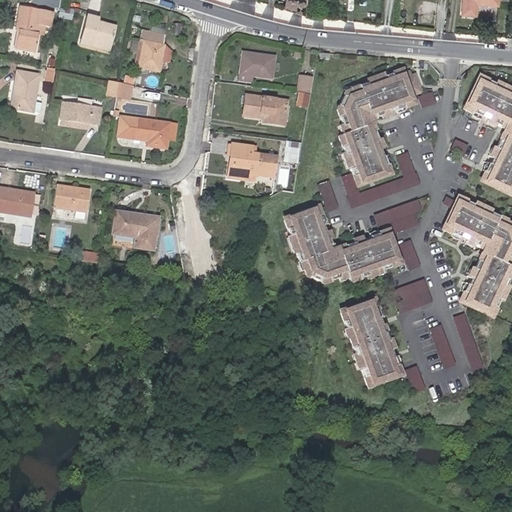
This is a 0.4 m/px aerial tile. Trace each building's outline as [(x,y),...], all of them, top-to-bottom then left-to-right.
[(285,0),(284,7),(305,13),(305,0),(285,0)] [(463,0),(461,15),(475,17),(476,4),(496,6),(496,0),(463,0)] [(35,53),(38,34),(43,35),(44,27),(50,28),(53,13),(40,10),(19,7),(15,31),(17,31),(14,49),(35,53)] [(79,45),(109,51),(113,25),(95,23),(96,19),(84,17),(79,45)] [(135,64),(138,65),(137,70),(139,70),(138,74),(145,75),(146,71),(159,73),(161,64),(167,62),(169,51),(164,47),(163,46),(164,36),(141,32),(135,64)] [(273,58),(240,55),(238,76),(238,82),(251,83),(251,78),(271,79),(273,58)] [(55,69),(47,68),(44,81),(52,82),(55,69)] [(17,71),(11,108),(32,111),(38,75),(17,71)] [(404,77),(402,71),(385,77),(384,73),(370,78),(371,82),(360,85),(359,83),(351,86),(353,90),(347,93),(338,106),(343,121),(338,122),(341,131),(338,132),(346,154),(342,156),(347,169),(351,168),(357,185),(392,173),(388,164),(392,163),(389,156),(386,157),(383,149),(386,148),(383,139),(380,140),(373,120),(382,116),(384,120),(390,118),(389,114),(397,111),(399,115),(406,112),(405,108),(414,105),(412,98),(423,94),(417,77),(413,79),(411,74),(404,77)] [(499,84),(484,76),(468,109),(476,113),(475,117),(482,120),(484,117),(492,121),(490,124),(496,128),(498,124),(507,129),(498,148),(494,147),(490,155),(494,156),(490,164),(489,163),(485,170),(486,171),(482,179),(511,194),(511,87),(500,81),(499,84)] [(299,77),(297,92),(298,92),(309,93),(312,79),(299,77)] [(122,85),(130,87),(131,80),(124,78),(122,85)] [(106,95),(116,98),(119,85),(109,82),(106,95)] [(119,85),(116,98),(128,100),(130,87),(122,85),(119,85)] [(309,93),(298,92),(297,103),(308,104),(309,93)] [(436,104),(432,93),(418,98),(421,110),(436,104)] [(243,118),(260,120),(259,124),(284,126),(287,101),(245,97),(243,118)] [(90,133),(91,126),(97,127),(100,108),(63,103),(60,121),(62,122),(61,128),(90,133)] [(144,145),(162,148),(163,140),(173,141),(175,126),(165,125),(117,118),(115,136),(144,141),(144,145)] [(448,152),(463,158),(467,147),(453,140),(448,152)] [(255,180),(255,177),(275,179),(277,158),(252,156),(253,149),(229,146),(227,158),(231,158),(228,181),(245,183),(245,179),(255,180)] [(346,198),(350,210),(419,185),(415,173),(413,174),(407,153),(395,157),(403,178),(358,194),(351,173),(340,178),(347,198),(346,198)] [(338,209),(327,182),(316,186),(326,214),(338,209)] [(52,208),(85,212),(88,191),(55,186),(52,208)] [(0,213),(30,218),(34,194),(0,188),(0,213)] [(473,206),(458,198),(442,231),(451,236),(449,239),(457,243),(458,239),(466,243),(465,247),(471,250),(473,246),(482,251),(472,270),(469,269),(465,277),(468,279),(464,286),(463,286),(460,292),(461,293),(457,302),(490,318),(497,304),(499,305),(508,287),(505,286),(511,272),(511,265),(511,266),(511,265),(511,255),(511,256),(511,254),(511,229),(511,227),(505,224),(508,220),(499,216),(498,218),(490,214),(491,212),(474,203),(473,206)] [(388,224),(392,236),(418,226),(414,214),(421,212),(417,201),(373,216),(376,228),(388,224)] [(318,208),(283,219),(289,237),(285,238),(290,252),(294,251),(297,262),(295,262),(298,271),(302,269),(304,275),(318,285),(333,279),(334,284),(343,281),(344,284),(366,277),(367,280),(381,276),(380,272),(397,266),(386,232),(376,235),(375,231),(368,234),(369,237),(361,240),(360,236),(351,239),(353,243),(332,250),(329,240),(332,239),(330,232),(326,233),(324,225),(327,224),(324,216),(321,217),(318,208)] [(109,235),(133,239),(131,249),(150,252),(155,219),(113,213),(109,235)] [(408,272),(419,268),(409,241),(398,245),(408,272)] [(95,264),(96,255),(83,253),(81,262),(95,264)] [(432,304),(423,280),(389,293),(397,316),(432,304)] [(370,312),(367,303),(332,315),(338,333),(334,334),(337,341),(340,340),(346,357),(343,359),(347,373),(351,372),(357,389),(392,378),(388,368),(392,367),(390,360),(386,361),(372,320),(376,319),(373,311),(370,312)] [(482,368),(463,314),(451,319),(469,372),(482,368)] [(428,330),(443,371),(455,366),(440,326),(428,330)] [(412,395),(424,391),(415,367),(404,371),(412,395)] [(475,385),(470,373),(449,381),(453,393),(475,385)]
